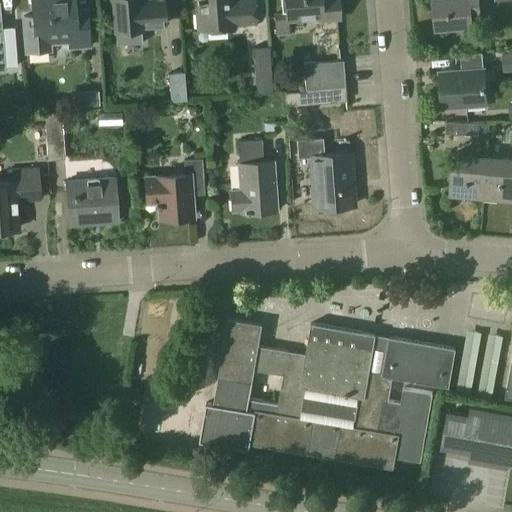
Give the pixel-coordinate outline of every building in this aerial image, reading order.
[(32,0),(34,16),(24,16),(27,50),(46,49),(46,39),(69,37),(70,47),(90,45),(87,9),(76,9),(74,0),(32,0)] [(113,0),(116,30),(118,30),(119,41),(141,40),(141,42),(142,42),(141,29),(142,29),(142,26),(165,24),(163,0),(113,0)] [(235,24),(257,23),(254,0),(234,0),(233,0),(232,0),(197,0),(199,12),(197,12),(198,30),(235,27),(235,24)] [(289,34),(288,20),(321,18),(321,22),(339,20),(337,0),(285,0),(287,12),(274,12),(275,35),(289,34)] [(470,10),(479,9),(477,0),(433,0),(436,28),(471,25),(470,10)] [(253,47),(256,94),(272,93),(269,46),(253,47)] [(16,51),(4,52),(5,66),(17,65),(16,51)] [(442,109),(486,105),(482,55),(460,56),(461,72),(440,73),(442,109)] [(305,91),(345,88),(343,60),(303,63),(305,90),(305,91)] [(168,73),(170,102),(186,101),(184,72),(168,73)] [(297,105),(347,101),(345,88),(305,91),(305,90),(285,92),(286,106),(287,113),(297,112),(297,105)] [(99,90),(76,92),(76,105),(100,104),(99,90)] [(44,113),(47,160),(64,159),(61,112),(44,113)] [(490,123),(458,122),(446,122),(446,134),(457,134),(489,135),(490,123)] [(242,213),(277,211),(274,161),(264,162),(262,139),(238,141),(239,153),(240,153),(241,163),(238,164),(240,192),(230,192),(232,211),(241,210),(242,213)] [(298,157),(311,157),(315,209),(354,207),(351,154),(324,156),(323,140),(297,142),(298,157)] [(484,200),(488,158),(454,155),(450,197),(484,200)] [(183,159),(184,175),(145,177),(147,194),(158,193),(160,219),(193,217),(192,195),(204,194),(202,158),(183,159)] [(511,159),(488,158),(484,200),(511,202),(511,159)] [(1,231),(2,229),(19,228),(17,201),(40,199),(38,168),(9,170),(10,180),(0,180),(0,232),(1,232),(1,231)] [(69,225),(118,222),(115,178),(66,181),(69,225)] [(433,393),(404,388),(401,402),(389,400),(393,374),(445,383),(450,384),(456,346),(376,332),(376,334),(311,323),(306,354),(259,345),(262,324),(229,318),(214,404),(206,403),(200,441),(250,449),(251,443),(394,468),(396,457),(421,461),(433,393)] [(471,329),(458,389),(471,392),(484,332),(471,329)] [(495,396),(501,333),(490,332),(485,375),(481,375),(479,395),(495,396)] [(129,384),(126,398),(143,401),(146,387),(129,384)] [(511,414),(471,406),(469,414),(448,410),(442,444),(492,454),(491,462),(508,465),(511,461),(511,414)]
